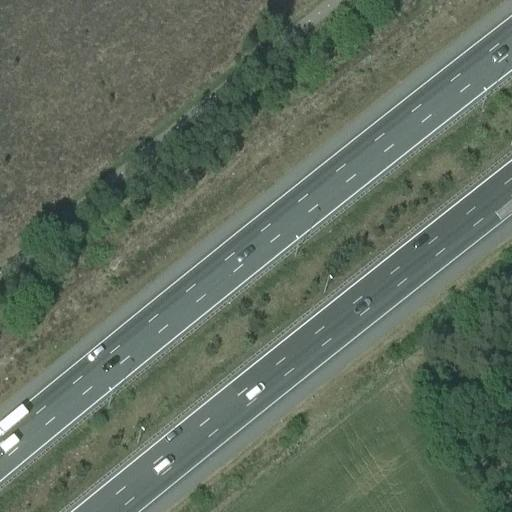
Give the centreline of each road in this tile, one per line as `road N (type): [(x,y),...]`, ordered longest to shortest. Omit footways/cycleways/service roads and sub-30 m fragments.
road 1 (motorway): [(511,48),(0,452)]
road 2 (motorway): [(112,511),(511,188)]
